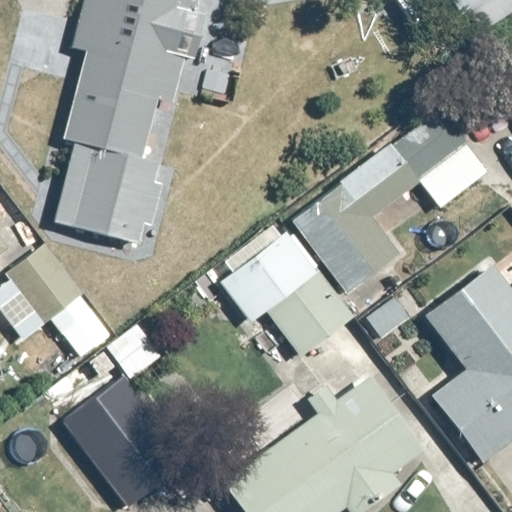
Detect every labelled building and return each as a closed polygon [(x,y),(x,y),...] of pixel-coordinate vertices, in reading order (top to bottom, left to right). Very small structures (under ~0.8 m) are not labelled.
[(186,9),(188,0),(81,0),(70,46),(84,49),(63,141),(71,143),(52,223),(136,242),(179,59),(193,63),(205,14),(186,9)] [(444,11),(437,0),(392,0),(413,31),(444,11)] [(449,0),(458,13),(478,0),(449,0)] [(416,181),(420,178),(418,176),(390,140),(288,221),(346,293),(396,253),(369,218),(416,181)] [(418,180),(437,206),(488,168),(469,142),(418,180)] [(316,271),(282,228),(216,279),(250,322),(262,313),(298,358),(351,316),(316,271)] [(109,336),(43,241),(0,270),(0,315),(17,341),(49,319),(77,359),(109,336)] [(511,294),(488,263),(421,314),(464,369),(428,397),(480,464),(511,438),(511,294)] [(406,321),(389,297),(357,321),(374,345),(406,321)] [(154,363),(127,327),(84,359),(98,378),(117,363),(130,380),(154,363)] [(335,511),(344,505),(349,511),(354,511),(395,483),(388,473),(423,448),(370,375),(349,390),(331,366),(307,383),(324,406),(221,481),(243,511),(335,511)] [(123,430),(95,392),(58,419),(124,509),(155,486),(116,435),(123,430)]
